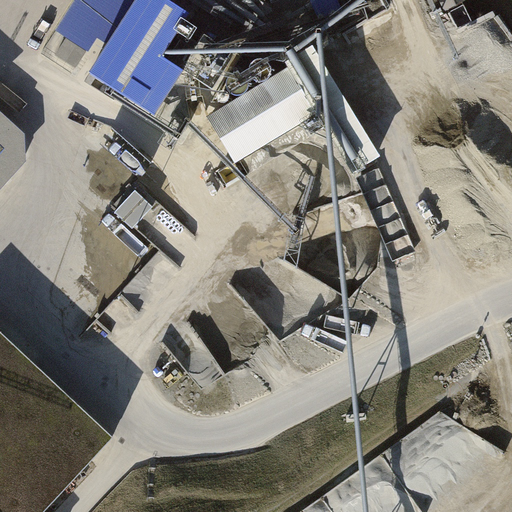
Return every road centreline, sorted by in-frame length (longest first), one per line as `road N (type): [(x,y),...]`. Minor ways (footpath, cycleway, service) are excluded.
road 1 (unknown): [(105,406),(205,282),(220,219),(197,185),(109,117),(14,87)]
road 2 (unknown): [(460,319),(397,147),(421,29)]
